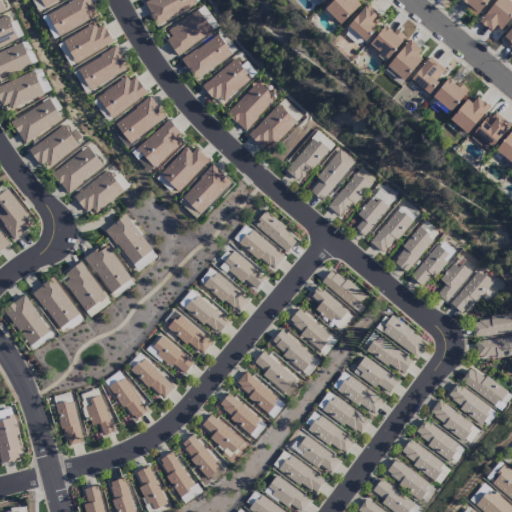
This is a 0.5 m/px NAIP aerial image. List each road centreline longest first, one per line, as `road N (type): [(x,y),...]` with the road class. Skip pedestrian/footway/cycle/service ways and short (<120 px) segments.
road 1 (residential): [(118,0),(171,79),(228,142),(450,342)]
road 2 (residential): [(325,236),(209,382),(151,441),(53,474)]
road 3 (residential): [(450,342),(329,511)]
road 4 (residential): [(63,511),(30,398),(0,343)]
road 5 (residential): [(511,85),(410,0)]
